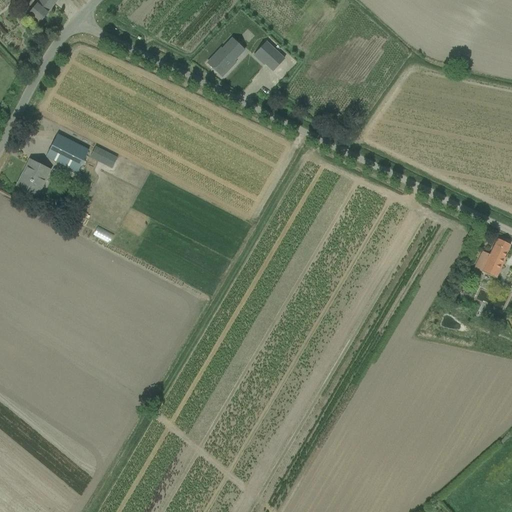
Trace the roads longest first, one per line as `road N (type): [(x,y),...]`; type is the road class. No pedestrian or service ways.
road 1 (unclassified): [(511,232),(71,20)]
road 2 (unclassified): [(0,139),(71,20)]
